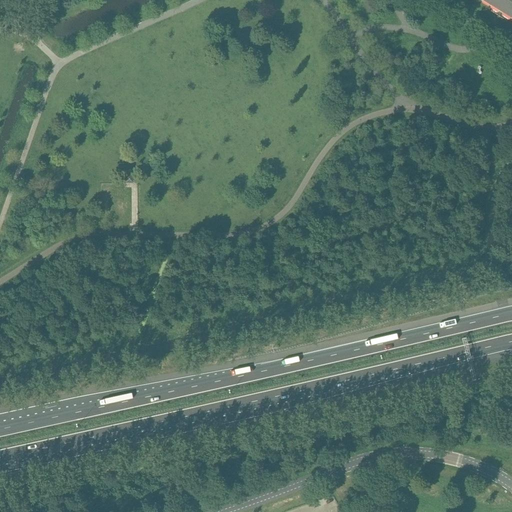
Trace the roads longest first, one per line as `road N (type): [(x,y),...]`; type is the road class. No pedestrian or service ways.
road 1 (motorway): [(0,457),(511,339)]
road 2 (motorway): [(511,314),(0,429)]
road 3 (unclassified): [(224,511),(379,456),(449,458)]
